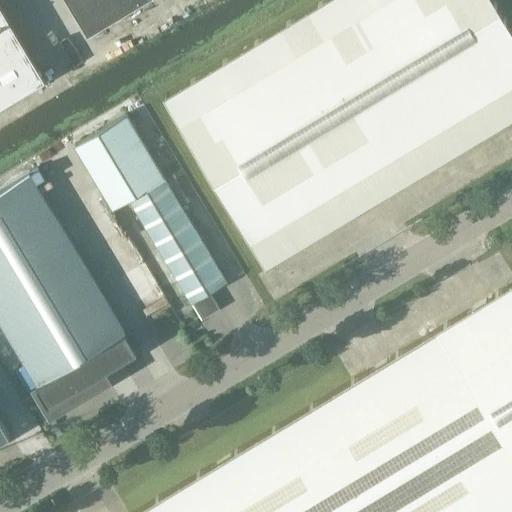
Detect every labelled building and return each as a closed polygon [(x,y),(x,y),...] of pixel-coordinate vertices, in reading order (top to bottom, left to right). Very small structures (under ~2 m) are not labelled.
[(66,0),(87,33),(142,0),(66,0)] [(324,0),(164,97),(265,265),(511,117),(511,32),(492,0),(324,0)] [(0,103),(44,77),(0,5),(0,103)] [(113,208),(130,198),(202,319),(216,310),(217,305),(210,292),(227,282),(126,113),(74,144),(113,208)] [(503,145),(511,141),(511,131),(499,136),(503,145)] [(0,321),(38,384),(36,385),(52,412),(107,379),(103,371),(138,350),(127,331),(125,332),(63,228),(29,172),(0,189),(0,321)] [(511,511),(511,282),(163,494),(132,511),(511,511)] [(0,417),(0,438),(10,433),(0,417)]
